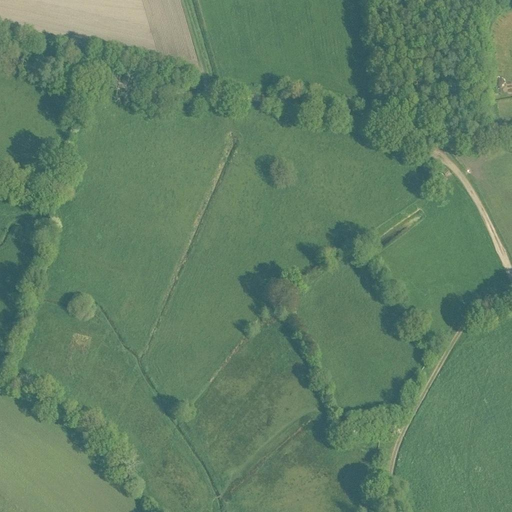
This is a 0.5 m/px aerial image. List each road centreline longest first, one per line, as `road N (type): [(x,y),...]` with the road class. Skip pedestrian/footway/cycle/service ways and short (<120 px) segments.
road 1 (track): [(208,94),(366,121),(419,140),(462,177),(511,276)]
road 2 (track): [(0,60),(167,95),(208,94)]
road 3 (track): [(396,445),(466,323),(511,296)]
